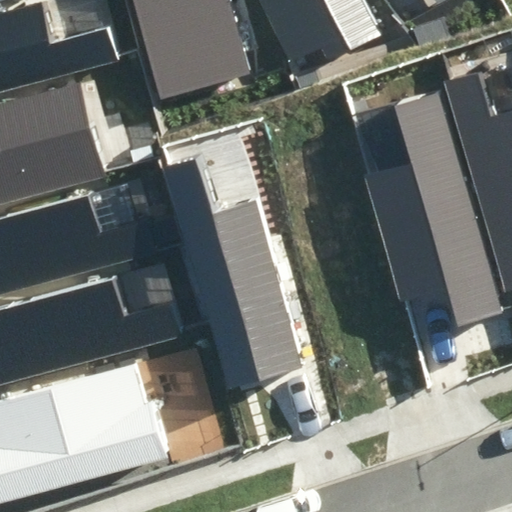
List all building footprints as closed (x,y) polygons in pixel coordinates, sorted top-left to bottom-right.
[(0,88),(116,56),(107,27),(67,38),(56,0),(45,0),(0,12),(0,88)] [(132,0),(161,97),(251,70),(230,0),(132,0)] [(329,60),(380,36),(362,0),(258,0),(288,63),(322,46),(329,60)] [(484,72),(445,83),(505,293),(511,291),(511,112),(497,117),(484,72)] [(0,203),(121,170),(94,79),(0,103),(0,203)] [(459,327),(504,314),(439,90),(394,103),(412,165),(365,178),(401,302),(448,288),(459,327)] [(203,154),(162,166),(225,384),(301,363),(253,197),(219,207),(203,154)] [(0,292),(153,251),(145,221),(105,233),(93,191),(0,217),(0,292)] [(0,381),(180,334),(171,301),(131,311),(120,271),(0,303),(0,381)] [(0,504),(166,457),(138,360),(0,399),(0,504)]
